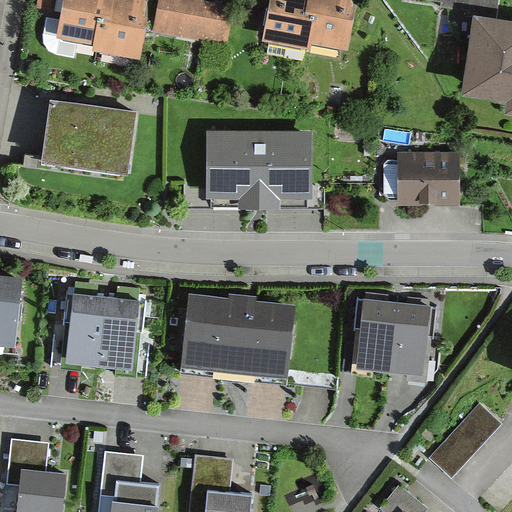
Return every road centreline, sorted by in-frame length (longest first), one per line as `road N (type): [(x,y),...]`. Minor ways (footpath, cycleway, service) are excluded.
road 1 (residential): [(511,258),(199,253),(0,228)]
road 2 (residential): [(0,404),(380,445)]
